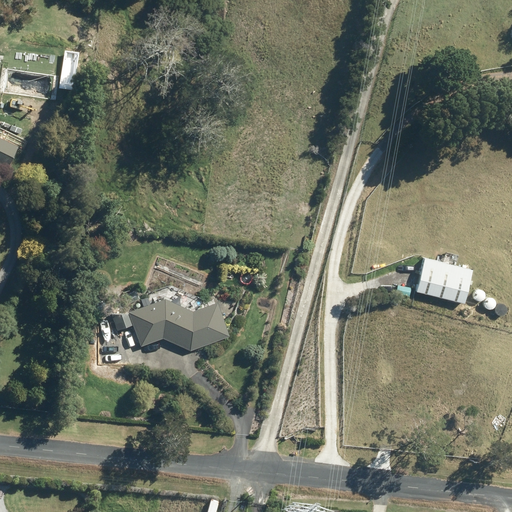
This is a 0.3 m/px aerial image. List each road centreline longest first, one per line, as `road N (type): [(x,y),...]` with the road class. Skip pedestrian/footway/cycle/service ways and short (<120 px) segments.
road 1 (residential): [(511,498),(0,445)]
road 2 (track): [(328,477),(331,280),(350,201),(374,152),(420,107),(478,83),(511,82)]
road 3 (track): [(265,472),(387,0)]
road 4 (track): [(148,360),(178,367),(233,407),(236,469)]
